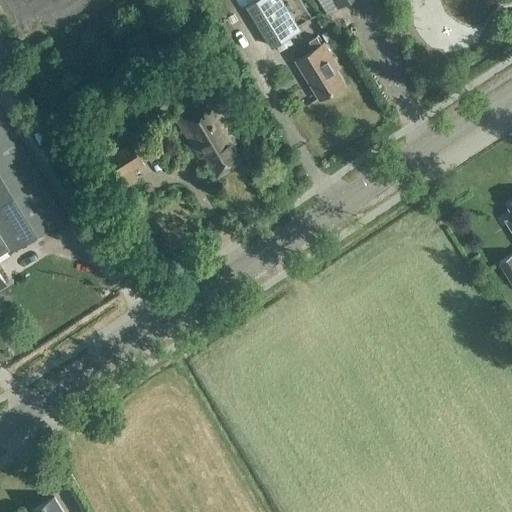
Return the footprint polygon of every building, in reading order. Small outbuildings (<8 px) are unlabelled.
[(272,47),(299,30),(280,0),(255,0),(247,6),(272,47)] [(316,0),(326,15),(349,0),(316,0)] [(338,68),(323,43),(321,45),(316,37),(308,42),(313,50),(296,60),(319,98),(344,83),(335,69),(338,68)] [(217,175),(241,160),(229,140),(234,137),(209,96),(175,117),(193,147),(198,144),(217,175)] [(65,219),(0,111),(0,285),(5,283),(0,275),(0,254),(8,250),(10,252),(65,219)] [(111,154),(130,143),(125,135),(117,140),(115,137),(105,144),(111,154)] [(131,145),(140,159),(155,151),(146,136),(131,145)] [(130,143),(111,154),(97,162),(110,184),(117,193),(120,191),(135,182),(139,180),(133,169),(142,163),(140,159),(131,145),(130,143)] [(138,187),(135,182),(120,191),(123,196),(138,187)] [(511,200),(507,204),(511,212),(511,216),(506,220),(511,230),(511,254),(500,262),(511,282),(511,200)] [(63,511),(54,496),(30,510),(31,511),(63,511)]
